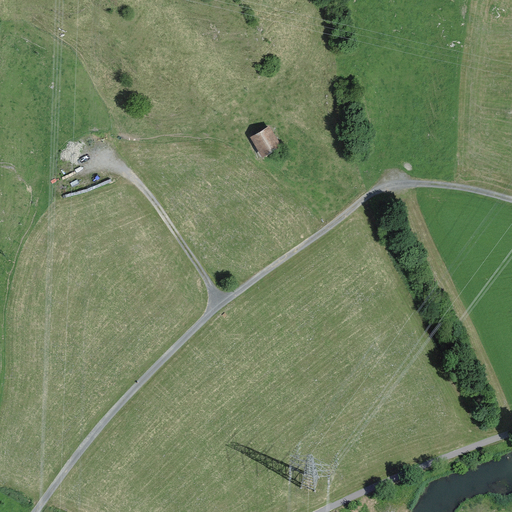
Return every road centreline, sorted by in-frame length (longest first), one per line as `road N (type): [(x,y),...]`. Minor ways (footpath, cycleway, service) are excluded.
road 1 (track): [(37,511),(106,421),(224,300),(368,197),(409,183),(511,197)]
road 2 (track): [(224,300),(154,200),(115,163),(77,169)]
road 3 (unclassified): [(321,511),(511,432)]
road 4 (track): [(103,161),(95,99),(70,60),(18,26),(21,2),(31,0)]
